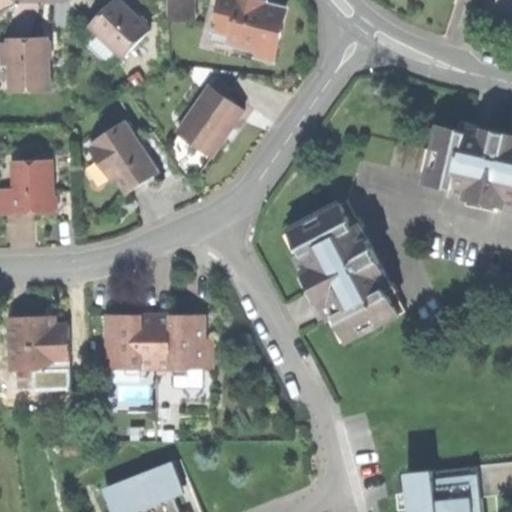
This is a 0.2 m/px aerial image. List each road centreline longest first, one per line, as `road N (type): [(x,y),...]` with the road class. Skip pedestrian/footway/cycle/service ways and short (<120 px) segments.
road 1 (residential): [(0,270),(102,263),(216,218),(252,190),(366,25)]
road 2 (residential): [(511,82),(414,54),(366,25)]
